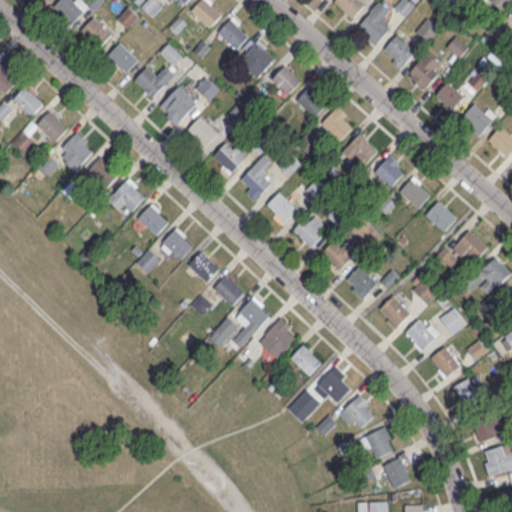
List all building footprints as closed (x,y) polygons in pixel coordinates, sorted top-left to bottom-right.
[(53,6),(58,0),(74,0),(84,9),(72,22),(53,6)] [(153,16),(162,5),(155,0),(147,0),(142,5),(153,16)] [(191,9),(198,0),(208,0),(221,12),(209,25),(191,9)] [(334,0),(362,0),(365,2),(353,16),(334,0)] [(414,5),(408,0),(400,0),(396,6),(406,15),(414,5)] [(490,0),(501,8),(506,0),(490,0)] [(117,18),(128,27),(139,14),(128,5),(117,18)] [(359,24),(371,10),(390,26),(378,40),(359,24)] [(81,29),(94,15),(112,32),(99,46),(81,29)] [(218,31),(230,17),(248,34),(236,48),(218,31)] [(416,30),(429,42),(440,28),(428,17),(416,30)] [(384,47),(396,33),(415,49),(403,63),(384,47)] [(460,56),(468,46),(456,35),(447,46),(460,56)] [(107,54),(120,40),(138,57),(126,71),(107,54)] [(244,54),(256,40),(274,57),(262,71),(244,54)] [(160,51),(174,63),(182,54),(168,42),(160,51)] [(408,73),(424,88),(445,65),(428,51),(408,73)] [(0,87),(0,61),(17,78),(5,92),(0,87)] [(271,76),(284,63),(302,80),(289,93),(271,76)] [(134,78),(146,65),(165,82),(152,95),(134,78)] [(209,99),(220,88),(205,75),(195,86),(209,99)] [(453,111),(465,95),(447,80),(434,96),(453,111)] [(12,98),(25,84),(43,101),(30,115),(12,98)] [(297,98),(309,85),(327,102),(315,115),(297,98)] [(161,104),(173,90),(191,107),(179,120),(161,104)] [(461,116),(473,102),(492,118),(480,132),(461,116)] [(247,113),(237,103),(226,114),(236,124),(247,113)] [(322,121),(335,107),(353,124),(340,138),(322,121)] [(37,123),(50,109),(68,126),(55,140),(37,123)] [(187,128),(200,115),(218,132),(206,145),(187,128)] [(489,138),(501,124),(511,133),(511,148),(507,154),(489,138)] [(24,154),(38,138),(26,127),(12,143),(24,154)] [(342,150),(359,130),(379,147),(366,162),(356,154),(352,159),(342,150)] [(62,146),(75,133),(93,150),(80,163),(62,146)] [(213,154),(225,140),(244,157),(231,170),(213,154)] [(302,162),(292,152),(280,164),(289,174),(302,162)] [(88,168),(100,155),(118,172),(106,185),(88,168)] [(374,168),(387,155),(405,172),(392,186),(374,168)] [(241,177),(254,164),(272,181),(259,194),(241,177)] [(399,189),(413,175),(430,193),(417,206),(399,189)] [(114,192),(127,178),(145,195),(132,209),(114,192)] [(327,188),(318,178),(309,186),(318,195),(327,188)] [(267,203),(279,190),(297,207),(285,220),(267,203)] [(426,212),(439,198),(457,216),(443,229),(426,212)] [(138,216),(151,203),(169,220),(156,233),(138,216)] [(292,228),(305,215),(323,232),(311,245),(292,228)] [(163,240),(175,227),(193,244),(181,257),(163,240)] [(456,242),(469,228),(487,245),(474,259),(456,242)] [(321,252),(333,238),(351,255),(339,268),(321,252)] [(161,258),(149,247),(136,261),(148,272),(161,258)] [(188,263),(201,249),(219,266),(207,280),(188,263)] [(489,277),(484,287),(495,293),(509,265),(491,256),(482,273),(489,277)] [(347,278),(359,264),(377,281),(365,295),(347,278)] [(214,286),(226,273),(245,289),(232,303),(214,286)] [(412,287),(427,302),(438,290),(423,276),(412,287)] [(191,303),(203,314),(213,303),(201,292),(191,303)] [(397,327),(412,310),(393,294),(378,310),(397,327)] [(240,310),(252,296),(270,313),(258,327),(240,310)] [(440,316),(452,333),(467,323),(455,306),(440,316)] [(439,333),(422,315),(405,332),(422,349),(439,333)] [(210,334),(220,344),(238,326),(229,316),(210,334)] [(265,333),(277,319),(295,336),(283,350),(265,333)] [(290,356),(303,342),(321,359),(308,373),(290,356)] [(461,365),(446,345),(430,356),(445,376),(461,365)] [(319,382),(332,368),(350,385),(337,399),(319,382)] [(463,401),(478,392),(469,376),(454,385),(463,401)] [(340,412),(355,428),(359,425),(361,427),(377,411),(360,393),(340,412)] [(317,427),(324,433),(336,421),(329,415),(317,427)] [(480,441),(505,430),(498,415),(474,426),(480,441)] [(363,435),(372,458),(396,449),(387,426),(363,435)] [(511,448),(510,442),(482,451),(490,475),(511,467),(511,448)] [(384,463),(394,486),(412,479),(402,456),(384,463)] [(386,511),(386,500),(370,500),(370,511),(386,511)] [(423,511),(423,503),(405,503),(405,511),(423,511)]
